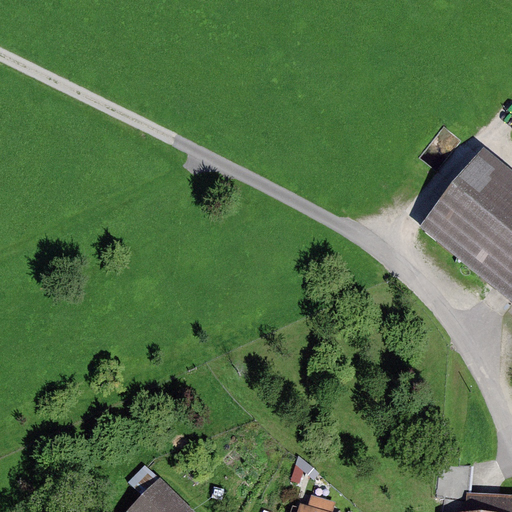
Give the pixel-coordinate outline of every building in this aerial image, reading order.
[(511,182),(485,161),(421,240),(511,314),(511,182)] [(468,511),(469,502),(472,471),(441,466),(437,501),(445,501),(443,511),(468,511)] [(186,511),(162,487),(136,511),(186,511)] [(300,511),(335,511),(337,508),(312,501),(308,511),(301,511),(300,511)] [(511,511),(511,503),(469,502),(468,511),(511,511)]
